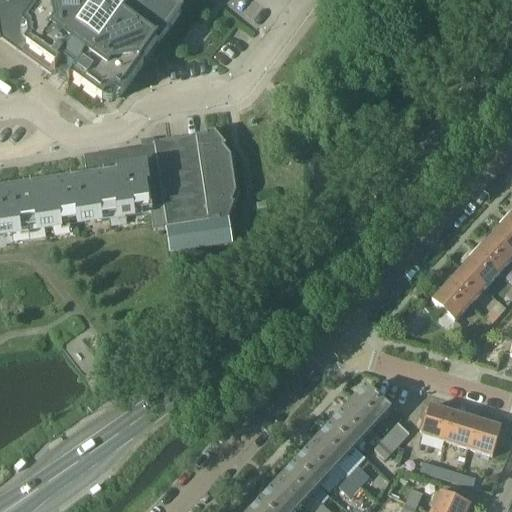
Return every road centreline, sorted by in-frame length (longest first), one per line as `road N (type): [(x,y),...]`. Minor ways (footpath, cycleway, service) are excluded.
road 1 (secondary): [(6,511),(181,390),(430,148),(511,45)]
road 2 (residential): [(0,112),(27,108),(80,136),(132,128),(157,108),(225,99),(245,88),(301,0)]
road 3 (residential): [(332,346),(511,154)]
road 4 (residential): [(176,511),(332,346)]
road 5 (residential): [(511,402),(332,346)]
